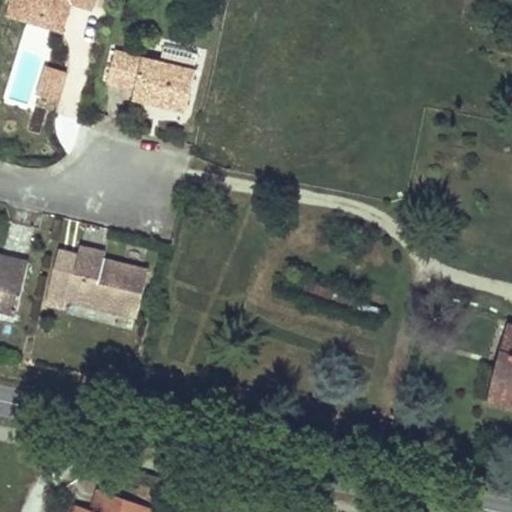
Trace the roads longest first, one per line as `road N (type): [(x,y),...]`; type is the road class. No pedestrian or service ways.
road 1 (secondary): [(494,511),(0,401)]
road 2 (residential): [(0,185),(40,196),(141,189)]
